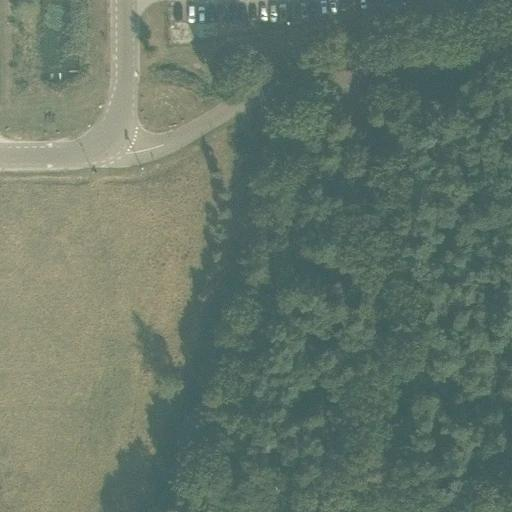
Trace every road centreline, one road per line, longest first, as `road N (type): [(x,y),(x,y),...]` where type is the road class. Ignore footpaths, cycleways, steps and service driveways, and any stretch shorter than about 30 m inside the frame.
road 1 (unclassified): [(415,511),(398,499),(383,458),(390,248),(346,80)]
road 2 (unclassified): [(109,155),(165,148),(262,103),(346,80)]
road 3 (unclassified): [(346,80),(511,49)]
road 4 (unclassified): [(109,155),(126,116),(124,0)]
